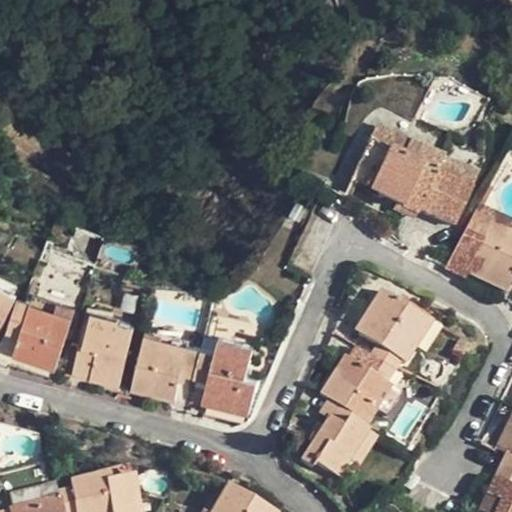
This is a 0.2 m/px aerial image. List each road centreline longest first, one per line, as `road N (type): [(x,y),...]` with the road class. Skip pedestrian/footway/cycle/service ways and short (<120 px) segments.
road 1 (residential): [(250,459),(335,252),(356,241),(488,313),(500,347),(444,469)]
road 2 (residential): [(0,380),(250,459)]
